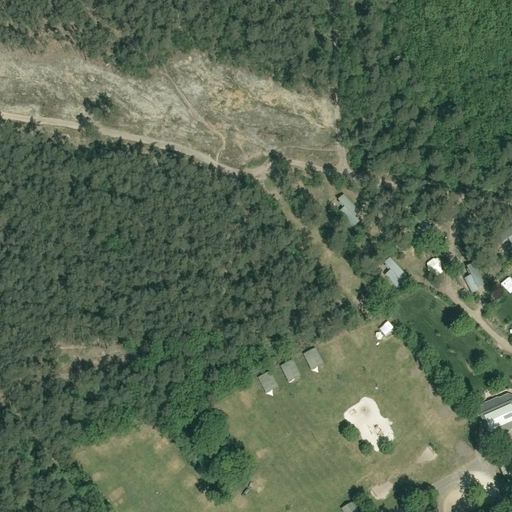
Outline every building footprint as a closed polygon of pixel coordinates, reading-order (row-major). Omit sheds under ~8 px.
[(338,213),(353,229),(359,223),(354,218),(360,213),(343,195),(337,201),(339,203),(338,204),(342,208),(343,206),(344,208),(338,213)] [(416,232),(431,239),(435,232),(432,231),(435,224),(414,214),(411,221),(413,222),(412,223),(417,226),(418,225),(419,225),(416,232)] [(511,246),(511,245),(511,227),(495,238),(499,245),(501,243),(502,244),(507,241),(506,240),(507,240),(511,246)] [(406,276),(389,258),(383,264),(385,266),(384,267),(388,271),(389,270),(390,271),(384,276),(396,288),(402,283),(400,281),(406,276)] [(445,274),(441,259),(432,262),(435,276),(445,274)] [(484,285),(473,264),(466,267),(467,270),(466,270),(468,275),(470,275),(470,276),(464,280),(471,294),(478,291),(477,289),(484,285)] [(345,271),(341,278),(349,282),(353,274),(345,271)] [(511,309),(505,302),(497,309),(508,321),(511,316),(511,309)] [(384,332),(392,341),(399,336),(391,326),(384,332)] [(458,350),(464,356),(473,347),(467,341),(458,350)] [(321,351),(309,353),(313,374),(326,371),(321,351)] [(498,369),(510,374),(511,369),(511,358),(505,355),(498,369)] [(296,361),(284,365),(291,385),(303,381),(296,361)] [(491,367),(482,375),(490,383),(498,375),(491,367)] [(262,379),(271,395),(281,390),(272,373),(262,379)] [(436,384),(430,389),(438,397),(443,392),(436,384)] [(509,395),(499,400),(498,399),(492,401),(492,402),(490,403),(489,403),(484,405),(483,406),(477,409),(476,412),(479,413),(481,418),(483,416),(489,430),(487,431),(488,436),(487,439),(490,440),(503,434),(504,434),(508,433),(509,431),(511,429),(511,409),(510,405),(511,403),(511,402),(511,399),(511,396),(509,395)] [(457,407),(450,412),(454,420),(462,416),(457,407)] [(126,438),(119,441),(124,453),(131,450),(126,438)] [(161,447),(166,455),(173,450),(168,442),(161,447)] [(511,449),(495,457),(506,481),(511,477),(511,449)] [(182,459),(176,463),(180,468),(186,464),(182,459)] [(196,495),(206,487),(199,479),(190,487),(196,495)] [(253,489),(262,497),(266,492),(257,484),(253,489)] [(511,495),(503,492),(499,501),(508,505),(511,495)] [(242,511),(243,511),(249,510),(245,501),(239,504),(242,511)]
